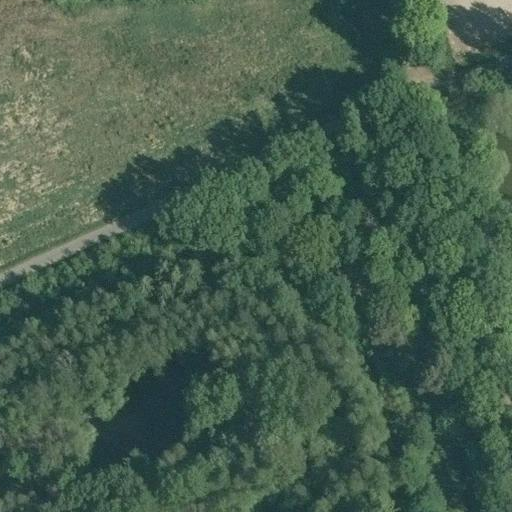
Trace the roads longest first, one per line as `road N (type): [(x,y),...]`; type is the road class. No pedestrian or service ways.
road 1 (unclassified): [(511,63),(344,125),(0,284)]
road 2 (track): [(511,426),(405,0)]
